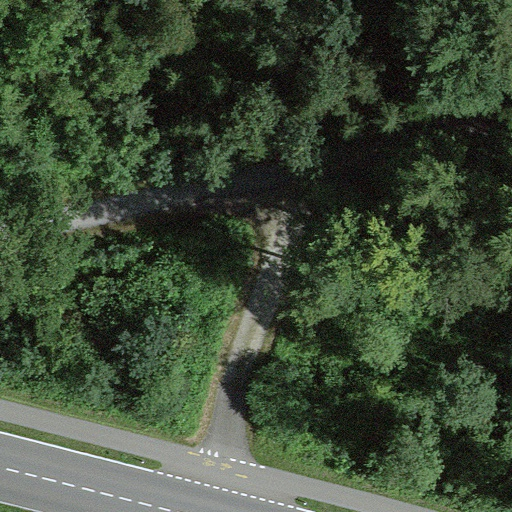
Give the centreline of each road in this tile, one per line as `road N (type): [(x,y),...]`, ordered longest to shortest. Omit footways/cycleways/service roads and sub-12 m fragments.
road 1 (track): [(0,248),(294,190),(511,134)]
road 2 (track): [(294,190),(215,511)]
road 3 (primary): [(170,511),(0,468)]
